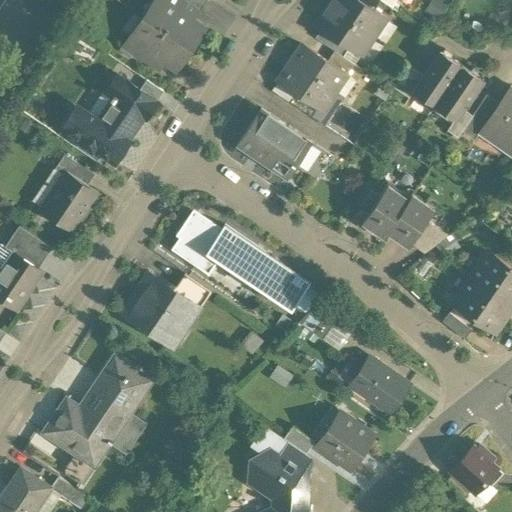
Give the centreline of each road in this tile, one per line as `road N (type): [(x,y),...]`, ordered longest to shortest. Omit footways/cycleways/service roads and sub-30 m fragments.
road 1 (residential): [(482,398),(328,257),(177,152)]
road 2 (residential): [(177,152),(0,416)]
road 3 (residential): [(279,0),(177,152)]
road 4 (residential): [(482,398),(433,438),(368,511)]
